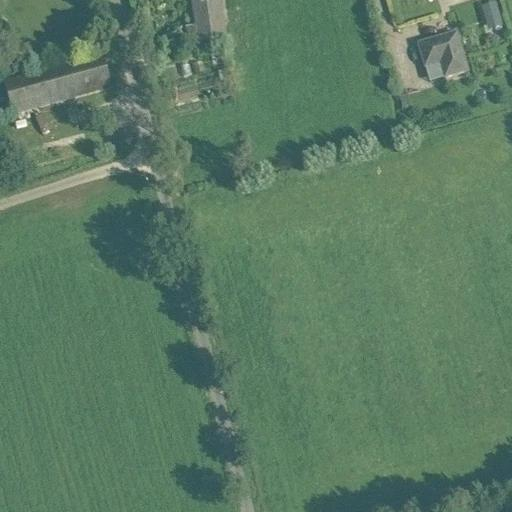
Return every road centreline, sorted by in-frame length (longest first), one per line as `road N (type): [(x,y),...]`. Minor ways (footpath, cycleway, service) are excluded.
road 1 (unclassified): [(246,511),(154,155)]
road 2 (unclassified): [(154,155),(0,202)]
road 3 (unclassified): [(154,155),(115,0)]
